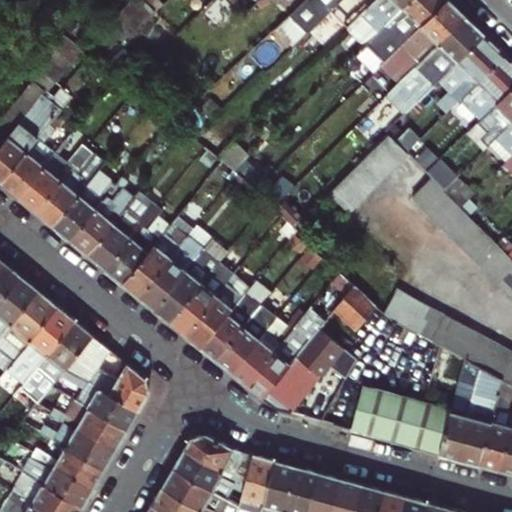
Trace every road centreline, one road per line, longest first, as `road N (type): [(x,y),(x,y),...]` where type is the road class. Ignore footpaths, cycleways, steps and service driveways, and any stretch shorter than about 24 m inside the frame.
road 1 (residential): [(193,378),(284,435),(511,497)]
road 2 (residential): [(0,215),(193,378)]
road 3 (residential): [(193,378),(117,511)]
